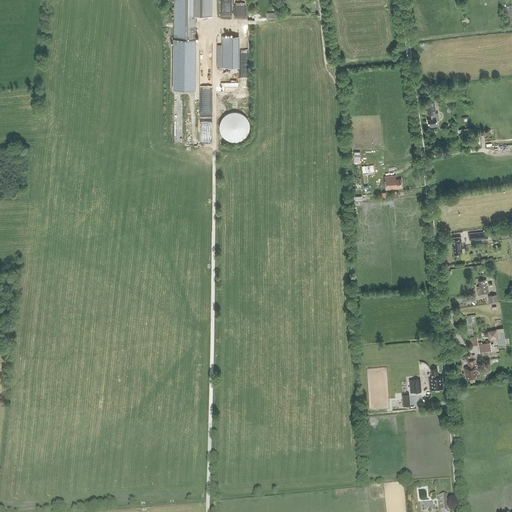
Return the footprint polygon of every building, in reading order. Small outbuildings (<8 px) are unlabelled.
[(175,0),(174,90),(195,90),(196,16),(213,16),(212,0),(175,0)] [(238,68),(238,37),(221,37),(221,68),(238,68)] [(245,109),(245,87),(230,87),(230,109),(245,109)] [(436,113),(433,100),(425,102),(428,115),(429,115),(429,120),(427,120),(428,126),(429,126),(429,127),(437,126),(436,124),(437,124),(436,121),(439,120),(438,113),(436,113)] [(236,112),(235,112),(233,112),(231,112),(230,113),(229,113),(227,114),(226,115),(225,115),(224,117),(223,118),(222,119),(221,120),(221,121),(220,123),(220,124),(219,125),(219,127),(219,129),(220,130),(220,131),(220,132),(221,133),(221,134),(221,135),(222,136),(223,136),(223,137),(224,138),(225,139),(226,140),(227,140),(228,141),(229,141),(230,141),(231,142),(233,142),(236,142),(237,142),(238,142),(240,141),(241,141),(242,140),(243,140),(244,139),(245,138),(246,137),(247,136),(248,135),(248,134),(249,133),(249,132),(249,131),(249,130),(250,129),(250,128),(250,127),(250,125),(249,124),(249,123),(249,122),(248,121),(248,120),(247,119),(247,118),(246,117),(245,117),(244,115),(243,114),(242,114),(241,113),(240,113),(239,113),(238,112),(237,112),(236,112)] [(458,134),(473,131),(471,120),(467,121),(468,128),(458,129),(458,134)] [(361,167),(362,176),(363,184),(368,184),(367,175),(373,175),(372,166),(361,167)] [(398,188),(402,188),(401,180),(396,180),(395,176),(384,177),(386,190),(398,189),(398,188)] [(489,239),(488,231),(469,233),(470,240),(489,239)] [(461,240),(451,241),(452,246),(453,246),(453,249),(454,254),(462,253),(461,246),(462,246),(461,240)] [(488,294),(486,280),(478,281),(479,286),(477,286),(478,295),(488,294)] [(490,303),(498,302),(496,295),(489,296),(490,303)] [(499,338),(500,344),(508,343),(506,328),(490,330),(491,339),(499,338)] [(482,344),(482,342),(478,343),(479,345),(478,345),(479,353),(492,351),(490,342),(482,344)] [(477,370),(477,366),(475,366),(474,365),(475,365),(474,360),(467,362),(468,367),(464,368),(466,380),(479,378),(478,374),(481,374),(481,369),(477,370)] [(437,369),(431,369),(432,377),(429,378),(430,390),(443,389),(442,377),(438,377),(437,369)] [(413,392),(421,392),(420,379),(412,380),(413,392)] [(410,406),(409,393),(401,394),(402,406),(410,406)] [(447,495),(446,495),(438,496),(438,501),(439,511),(450,511),(449,501),(448,501),(447,495)]
